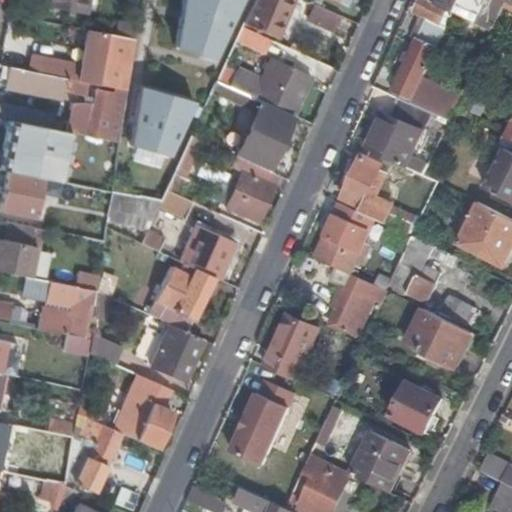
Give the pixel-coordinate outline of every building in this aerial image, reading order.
[(45,0),(44,6),(83,14),(86,0),(45,0)] [(174,0),(168,45),(209,57),(235,0),(174,0)] [(254,0),(244,23),(277,38),(294,0),(254,0)] [(441,6),(427,0),(418,0),(414,10),(423,15),(413,36),(418,39),(411,54),(407,62),(393,93),(411,102),(444,30),(445,30),(454,12),(441,6)] [(443,0),(441,6),(454,12),(459,0),(443,0)] [(488,0),(478,23),(494,31),(505,6),(491,0),(488,0)] [(331,32),(339,15),(312,3),(304,19),(331,32)] [(263,53),(270,39),(242,27),(235,40),(263,53)] [(128,37),(88,29),(78,81),(87,83),(126,90),(134,39),(128,37)] [(406,52),(402,60),(407,62),(411,54),(406,52)] [(18,57),(16,69),(65,78),(68,67),(18,57)] [(290,114),(293,116),(311,76),(272,58),(261,80),(236,69),(228,86),(256,99),(290,114)] [(16,69),(3,66),(2,71),(6,72),(3,86),(61,97),(63,90),(84,94),(87,83),(78,81),(65,78),(16,69)] [(229,154),(235,157),(270,173),(277,155),(272,153),(290,114),(256,99),(228,86),(217,81),(211,92),(250,110),(229,154)] [(190,99),(142,86),(134,148),(164,156),(190,99)] [(69,103),(63,131),(111,140),(118,141),(126,91),(113,89),(112,92),(94,88),(91,103),(69,103)] [(383,114),(367,149),(406,168),(432,113),(411,104),(400,98),(392,117),(383,114)] [(0,103),(0,118),(49,128),(51,113),(0,103)] [(511,126),(507,137),(505,136),(500,146),(506,149),(511,151),(511,126)] [(20,142),(40,146),(43,132),(23,128),(20,142)] [(165,190),(180,197),(188,181),(184,179),(202,141),(191,136),(165,190)] [(13,140),(9,159),(40,165),(44,146),(40,146),(20,142),(13,140)] [(511,202),(511,151),(506,149),(486,189),(511,202)] [(362,207),(360,212),(376,219),(384,223),(393,206),(377,198),(388,174),(381,170),(383,165),(363,156),(343,198),(362,207)] [(256,222),(277,176),(270,173),(235,157),(230,167),(241,172),(226,208),(256,222)] [(9,159),(7,171),(38,177),(40,165),(9,159)] [(38,177),(7,171),(0,205),(0,209),(33,217),(41,178),(38,177)] [(184,218),(191,202),(180,197),(165,190),(160,202),(158,206),(184,218)] [(152,214),(154,200),(136,197),(133,211),(152,214)] [(506,261),(511,249),(511,220),(479,204),(459,244),(476,252),(478,247),(506,261)] [(335,216),(315,258),(336,268),(350,274),(376,219),(360,212),(343,205),(337,216),(335,216)] [(398,205),(390,219),(406,229),(415,215),(398,205)] [(38,228),(3,221),(0,235),(0,239),(35,246),(38,228)] [(211,277),(218,280),(236,239),(198,222),(179,262),(193,269),(211,277)] [(146,231),(140,244),(156,252),(163,239),(146,231)] [(424,264),(433,247),(412,237),(389,285),(427,303),(436,284),(433,282),(438,271),(424,264)] [(0,271),(28,277),(35,246),(0,239),(0,271)] [(315,258),(305,254),(299,268),(308,272),(315,258)] [(330,282),(346,289),(352,275),(350,274),(336,268),(330,282)] [(148,315),(185,332),(211,277),(193,269),(189,277),(170,269),(148,315)] [(94,290),(97,276),(76,272),(74,286),(94,290)] [(373,300),(381,303),(387,290),(352,275),(346,289),(330,325),(356,338),(373,300)] [(94,290),(111,298),(118,285),(97,276),(94,290)] [(38,312),(35,329),(62,334),(81,338),(83,325),(81,324),(83,306),(91,305),(94,292),(74,289),(74,286),(48,281),(43,302),(70,308),(68,318),(38,312)] [(288,289),(287,293),(298,298),(300,294),(288,289)] [(91,305),(90,315),(108,318),(111,298),(94,290),(94,292),(91,305)] [(287,293),(281,305),(293,310),(298,298),(287,293)] [(467,327),(476,309),(452,297),(442,315),(467,327)] [(0,318),(8,321),(12,306),(0,304),(0,318)] [(456,369),(473,334),(425,310),(408,345),(456,369)] [(289,317),(271,356),(300,369),(318,331),(289,317)] [(185,380),(201,344),(181,335),(183,332),(168,325),(150,364),(185,380)] [(86,339),(84,351),(93,355),(110,363),(117,347),(87,333),(86,339)] [(59,348),(84,354),(84,351),(86,339),(81,338),(62,334),(59,348)] [(271,356),(266,368),(295,381),(300,369),(271,356)] [(120,434),(140,443),(141,442),(154,448),(171,412),(163,408),(171,390),(136,374),(111,430),(120,434)] [(425,434),(442,400),(408,384),(391,417),(425,434)] [(262,467),(288,409),(257,395),(230,452),(262,467)] [(342,411),(334,407),(317,442),(326,447),(342,411)] [(93,492),(120,434),(111,430),(80,416),(75,413),(72,436),(70,451),(67,480),(75,484),(74,484),(93,492)] [(15,425),(0,421),(0,470),(4,471),(15,425)] [(352,475),(390,493),(410,452),(373,433),(352,475)] [(307,511),(334,511),(352,475),(322,460),(299,508),(307,511)] [(44,479),(63,482),(66,468),(47,464),(44,479)] [(511,469),(510,468),(502,483),(511,487),(511,469)] [(503,511),(511,511),(511,487),(502,483),(502,482),(490,505),(503,511)] [(193,487),(186,501),(211,511),(215,511),(221,500),(193,487)] [(257,511),(291,511),(287,510),(248,492),(242,505),(257,511)]
